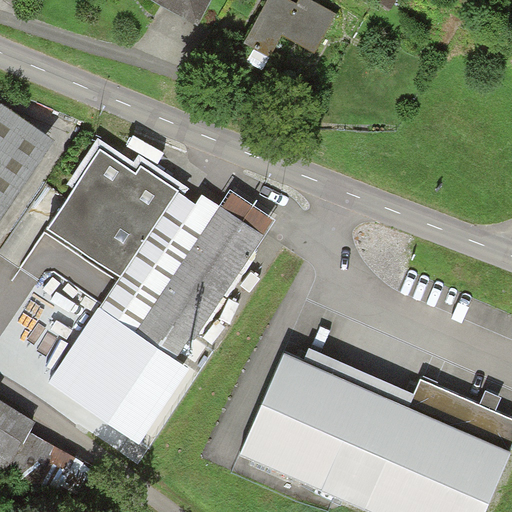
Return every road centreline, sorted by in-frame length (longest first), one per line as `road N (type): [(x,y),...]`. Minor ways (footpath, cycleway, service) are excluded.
road 1 (tertiary): [(0,53),(500,251)]
road 2 (track): [(163,511),(62,426)]
